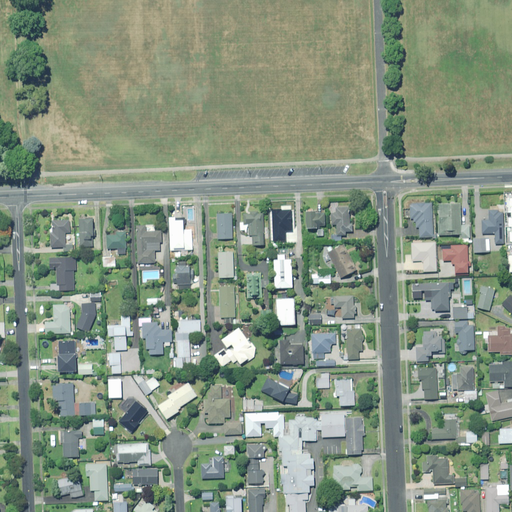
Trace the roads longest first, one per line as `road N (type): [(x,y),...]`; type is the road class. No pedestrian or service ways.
road 1 (tertiary): [(385,181),(17,196)]
road 2 (residential): [(398,511),(385,181)]
road 3 (residential): [(17,196),(30,511)]
road 4 (tertiary): [(511,175),(385,181)]
